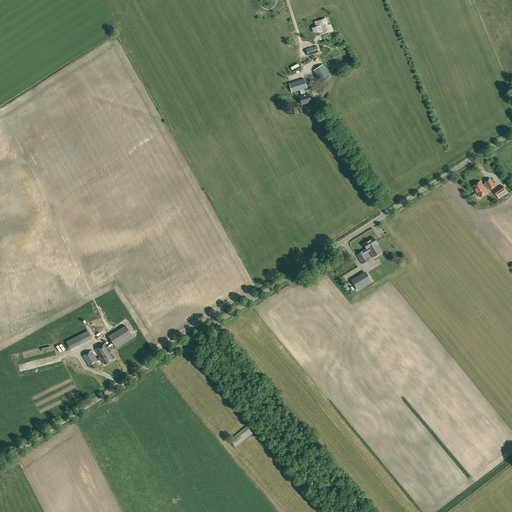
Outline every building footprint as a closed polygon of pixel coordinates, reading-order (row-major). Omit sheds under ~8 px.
[(327,25),(325,19),(316,22),(318,26),(312,28),(313,33),(319,33),(319,32),(320,32),(320,31),(319,31),(322,31),(322,33),(323,33),(332,31),(330,25),(327,25)] [(306,50),(308,56),(319,53),(317,46),(306,50)] [(320,52),(322,57),(331,53),(329,48),(320,52)] [(333,68),(352,57),(347,49),(328,60),(333,68)] [(313,71),(321,83),(330,76),(322,64),(313,71)] [(297,81),(300,90),(303,89),(307,88),(304,79),(297,81)] [(299,97),(301,105),(311,102),(308,94),(305,95),(303,89),(300,90),(301,96),(299,97)] [(478,192),(481,196),(488,192),(486,189),(488,187),(490,190),(495,186),(490,179),(485,182),(486,183),(483,185),(480,181),(473,186),(476,191),(477,192),(478,192)] [(504,192),(501,187),(495,191),(498,196),(504,192)] [(356,255),(362,264),(369,260),(366,254),(369,252),(373,258),(382,252),(376,243),(377,243),(374,238),(363,244),(365,248),(363,249),(363,250),(356,255)] [(365,273),(352,281),(357,290),(370,282),(365,273)] [(59,330),(62,337),(84,328),(81,321),(59,330)] [(82,356),(89,366),(101,359),(105,365),(115,358),(109,348),(114,345),(116,348),(133,338),(125,326),(108,337),(111,341),(106,344),(105,343),(95,350),(100,357),(96,359),(91,351),(82,356)] [(65,342),(69,350),(91,338),(87,331),(65,342)] [(229,440),(235,447),(252,433),(247,426),(229,440)]
